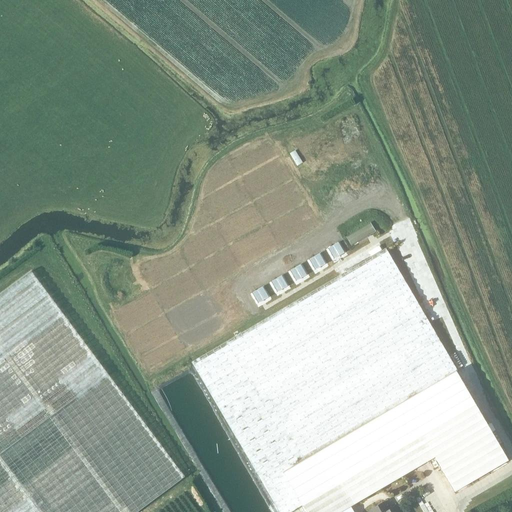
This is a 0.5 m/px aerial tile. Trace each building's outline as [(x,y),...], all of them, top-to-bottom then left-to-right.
[(371,223),(347,237),(352,246),(376,232),(371,223)] [(338,240),(324,248),(331,260),(345,252),(338,240)] [(386,249),(192,363),(209,392),(279,511),(291,511),(302,506),(305,511),(353,511),(351,508),(435,459),(455,493),(508,462),(492,434),(496,432),(491,424),(487,426),(475,405),(476,404),(469,392),(386,249)] [(316,252),(303,260),(310,271),(322,264),(316,252)] [(306,272),(299,262),(285,271),(292,281),(306,272)] [(31,272),(0,294),(0,511),(137,511),(184,477),(31,272)] [(287,284),(279,273),(268,281),(275,292),(287,284)] [(267,295),(261,285),(247,293),(253,303),(267,295)] [(384,502),(370,511),(399,511),(396,506),(389,511),(384,502)]
